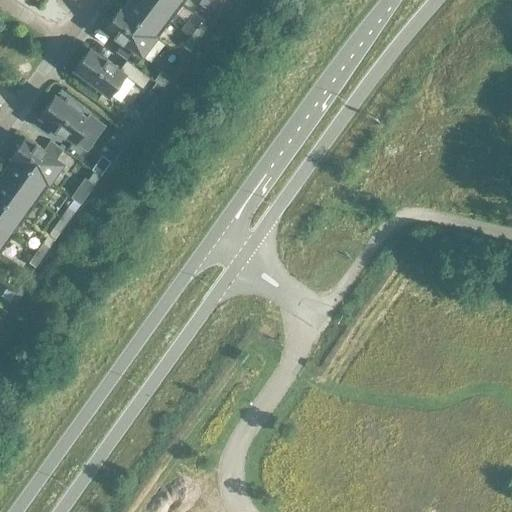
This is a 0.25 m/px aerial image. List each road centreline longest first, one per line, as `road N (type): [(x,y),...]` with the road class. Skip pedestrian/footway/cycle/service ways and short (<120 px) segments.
road 1 (secondary): [(211,238),(14,511)]
road 2 (secondary): [(239,259),(434,0)]
road 3 (secondary): [(58,511),(239,259)]
road 4 (secondary): [(387,0),(211,238)]
road 5 (unclassified): [(511,236),(416,213),(401,217),(324,318)]
road 6 (residential): [(511,371),(355,333),(324,318)]
